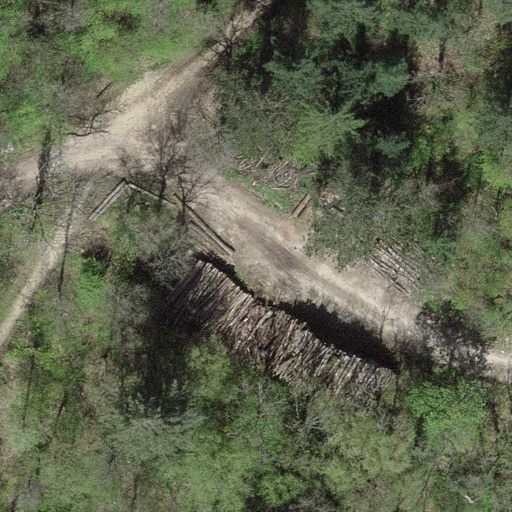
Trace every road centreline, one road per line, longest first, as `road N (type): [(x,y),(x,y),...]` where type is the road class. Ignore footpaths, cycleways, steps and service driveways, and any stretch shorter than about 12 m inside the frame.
road 1 (track): [(146,142),(295,262),(460,352),(511,367)]
road 2 (track): [(0,185),(46,140),(146,142)]
